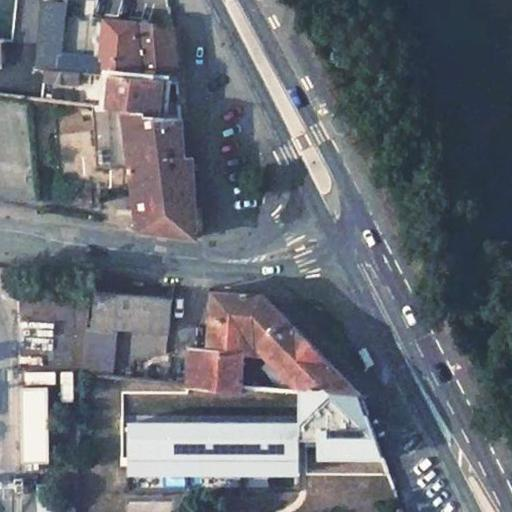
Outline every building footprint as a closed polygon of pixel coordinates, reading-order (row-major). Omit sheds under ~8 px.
[(8,61),(10,1),(34,2),(33,0),(0,0),(0,35),(1,36),(0,60),(8,61)] [(53,66),(60,3),(38,1),(30,64),(48,66),(53,66)] [(168,22),(105,16),(102,54),(107,54),(106,72),(109,72),(164,78),(174,79),(168,22)] [(30,71),(46,73),(48,66),(30,64),(30,71)] [(48,66),(46,73),(74,78),(75,69),(53,66),(48,66)] [(96,82),(98,71),(75,69),(74,78),(96,82)] [(109,72),(107,103),(178,112),(176,97),(163,96),(164,78),(109,72)] [(107,144),(103,103),(90,102),(94,164),(129,166),(127,145),(107,144)] [(103,103),(107,144),(127,145),(129,166),(132,187),(190,194),(189,164),(188,149),(181,147),(178,112),(107,103),(103,103)] [(132,187),(134,224),(192,233),(191,207),(190,194),(132,187)] [(111,322),(162,329),(168,296),(90,286),(86,325),(111,328),(111,322)] [(358,395),(261,293),(247,290),(222,287),(212,287),(206,348),(183,346),(179,474),(231,479),(237,401),(253,401),(253,411),(366,418),(358,395)] [(47,391),(21,392),(22,469),(48,468),(47,391)]
